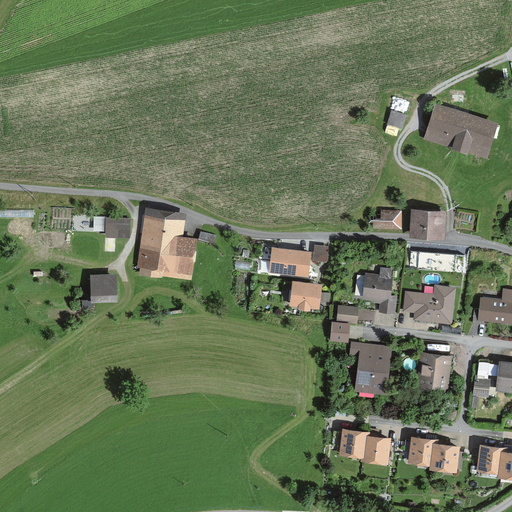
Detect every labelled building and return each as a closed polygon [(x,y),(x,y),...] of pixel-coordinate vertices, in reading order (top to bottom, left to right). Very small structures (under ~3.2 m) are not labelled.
[(494,124),(437,106),(427,138),(484,156),(494,124)] [(405,115),(392,111),(388,123),(402,127),(405,115)] [(401,225),(401,211),(388,210),(388,214),(373,214),(373,225),(401,225)] [(441,214),(416,213),(415,233),(440,235),(441,214)] [(180,218),(150,214),(142,271),(160,274),(161,267),(190,271),(193,250),(191,249),(193,239),(177,237),(180,218)] [(106,219),(95,219),(94,229),(106,229),(106,234),(129,234),(130,219),(106,218),(106,219)] [(313,260),(328,261),(329,245),(314,244),(313,260)] [(310,252),(273,248),(270,270),(307,274),(310,252)] [(380,276),(367,275),(367,276),(360,275),(357,277),(355,292),(357,294),(365,295),(365,296),(382,298),(380,310),(394,312),(396,296),(388,295),(390,278),(389,277),(390,269),(381,268),(380,276)] [(113,276),(93,277),(94,295),(114,294),(113,276)] [(324,283),(296,281),(294,304),(322,306),(324,283)] [(453,289),(437,287),(436,297),(407,293),(405,308),(417,310),(416,317),(450,321),(453,289)] [(504,302),(483,300),(482,309),(474,308),(473,322),(484,323),(484,317),(506,320),(506,321),(511,321),(511,290),(505,290),(504,302)] [(358,308),(339,306),(337,320),(356,322),(358,308)] [(360,315),(376,316),(376,323),(387,324),(388,311),(360,310),(360,315)] [(348,324),(333,322),(331,339),(347,340),(348,324)] [(388,348),(352,344),(351,355),(363,356),(359,388),(360,388),(359,393),(374,395),(374,390),(382,391),(388,348)] [(454,358),(424,354),(421,385),(445,388),(446,373),(452,374),(454,358)] [(477,375),(483,376),(487,377),(487,380),(500,381),(499,386),(511,387),(511,365),(502,364),(502,365),(489,364),(489,363),(479,361),(477,375)] [(483,376),(477,375),(475,392),(487,394),(488,381),(482,380),(483,376)] [(408,410),(402,406),(400,410),(406,414),(408,410)] [(364,453),(366,436),(367,432),(345,429),(344,435),(333,434),(332,449),(364,453)] [(366,436),(364,453),(364,457),(393,460),(395,444),(388,443),(388,438),(366,436)] [(433,461),(435,444),(436,440),(414,437),(413,443),(406,442),(404,457),(433,461)] [(435,444),(433,461),(432,464),(462,468),(464,452),(456,451),(457,446),(435,444)] [(502,469),(504,452),(504,448),(482,445),(482,450),(474,450),(473,465),(502,469)] [(511,452),(504,452),(502,469),(502,472),(511,473),(511,452)]
